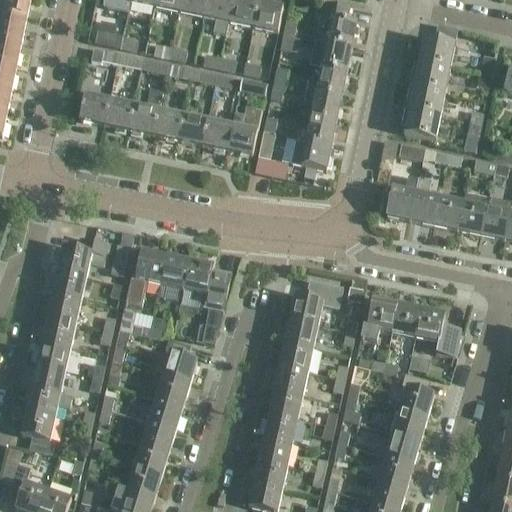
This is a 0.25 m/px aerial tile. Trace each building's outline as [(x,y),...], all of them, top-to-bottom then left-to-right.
[(0,0),(0,19),(25,25),(29,5),(4,0),(0,0)] [(128,9),(130,0),(104,0),(102,12),(127,17),(128,9)] [(130,0),(128,9),(153,14),(155,0),(130,0)] [(155,0),(153,14),(178,19),(181,0),(155,0)] [(181,0),(178,19),(202,24),(207,0),(181,0)] [(217,0),(207,0),(202,24),(214,27),(212,39),(225,42),(227,29),(232,3),(217,0)] [(227,29),(251,34),(256,8),(232,3),(227,29)] [(256,8),(251,34),(277,40),(282,13),(256,8)] [(329,25),(324,48),(350,54),(356,29),(346,27),(348,13),(324,8),(321,23),(329,25)] [(0,19),(0,41),(21,46),(25,25),(0,19)] [(285,24),(282,39),(294,42),(297,26),(285,24)] [(100,27),(98,37),(113,41),(116,30),(100,27)] [(418,44),(415,62),(418,63),(417,68),(450,75),(458,36),(437,31),(434,47),(418,44)] [(96,37),(94,49),(120,54),(122,44),(122,43),(113,41),(98,37),(96,37)] [(282,39),(279,56),(291,58),(294,42),(282,39)] [(0,41),(0,65),(16,69),(21,46),(0,41)] [(122,44),(120,54),(135,58),(138,47),(122,44)] [(324,48),(319,73),(345,79),(350,54),(324,48)] [(154,50),(152,61),(152,62),(168,65),(170,54),(154,50)] [(170,54),(168,65),(184,69),(187,57),(170,54)] [(90,67),(115,72),(118,60),(93,55),(90,67)] [(483,57),(478,81),(490,84),(495,60),(483,57)] [(118,60),(115,72),(140,77),(142,67),(133,65),(133,64),(118,60)] [(204,61),(202,72),(217,76),(217,75),(220,64),(204,61)] [(220,64),(217,75),(217,76),(234,79),(236,67),(220,64)] [(0,65),(0,89),(11,93),(16,69),(0,65)] [(142,67),(140,77),(164,82),(167,70),(147,66),(147,68),(142,67)] [(414,87),(412,92),(445,99),(450,75),(417,68),(414,67),(410,86),(414,87)] [(244,69),(242,81),(258,84),(260,72),(244,69)] [(167,70),(164,82),(189,87),(192,75),(167,70)] [(503,98),(511,101),(511,70),(503,98)] [(275,73),(272,89),(284,91),(287,75),(275,73)] [(307,85),(305,95),(340,103),(345,79),(319,73),(316,87),(307,85)] [(192,75),(189,87),(214,92),(216,80),(192,75)] [(216,80),(214,92),(230,95),(233,83),(216,80)] [(476,92),(488,95),(490,84),(478,81),(476,92)] [(174,85),(172,93),(186,95),(187,88),(174,85)] [(254,100),(256,89),(256,88),(241,85),(238,97),(254,100)] [(0,89),(0,116),(6,118),(11,93),(0,89)] [(269,105),(280,107),(284,91),(272,89),(269,105)] [(409,110),(408,116),(440,122),(445,99),(412,92),(409,91),(405,109),(409,110)] [(133,110),(128,137),(153,142),(158,115),(162,98),(149,95),(145,113),(133,110)] [(312,109),(309,122),(335,127),(340,103),(305,95),(302,108),(312,109)] [(78,126),(103,131),(108,105),(84,100),(78,126)] [(108,105),(103,131),(128,137),(133,110),(108,105)] [(232,131),(226,157),(251,162),(261,116),(244,113),(240,132),(232,131)] [(158,115),(153,142),(177,147),(182,120),(158,115)] [(440,122),(408,116),(404,115),(400,132),(404,133),(403,140),(435,147),(440,122)] [(471,117),(469,127),(480,129),(482,119),(471,117)] [(182,120),(177,147),(202,152),(207,125),(182,120)] [(297,134),(295,145),(330,152),(335,127),(309,122),(306,136),(297,134)] [(265,123),(262,138),(274,140),(277,125),(265,123)] [(207,125),(202,152),(226,157),(232,131),(207,125)] [(469,127),(467,139),(477,141),(480,129),(469,127)] [(262,138),(257,163),(269,166),(274,141),(274,140),(262,138)] [(290,170),(299,172),(304,173),(316,175),(325,177),(330,152),(295,145),(293,155),(290,170)] [(400,151),(397,163),(421,167),(423,155),(400,151)] [(496,155),(494,164),(508,167),(509,158),(509,157),(496,155)] [(434,157),(432,166),(433,167),(445,169),(448,160),(434,157)] [(448,160),(445,169),(446,169),(458,172),(461,163),(448,160)] [(493,180),(495,170),(474,166),(472,178),(492,182),(493,180)] [(495,170),(493,180),(506,183),(508,173),(495,170)] [(304,173),(302,184),(313,186),(316,175),(304,173)] [(385,222),(410,227),(418,185),(406,182),(404,195),(391,193),(385,222)] [(418,185),(410,227),(433,232),(439,203),(427,200),(430,187),(418,185)] [(462,207),(456,237),(480,242),(488,203),(464,198),(462,207)] [(439,203),(433,232),(456,237),(462,207),(439,203)] [(511,207),(488,203),(480,242),(504,246),(510,217),(511,208),(511,207)] [(122,237),(119,251),(129,253),(132,239),(122,237)] [(62,253),(57,277),(86,284),(89,269),(103,272),(105,263),(107,251),(84,245),(81,258),(62,253)] [(115,250),(109,280),(123,283),(129,253),(119,251),(115,250)] [(135,285),(159,290),(166,258),(153,256),(152,260),(141,258),(135,285)] [(166,258),(159,290),(182,295),(188,267),(177,265),(178,261),(166,258)] [(188,267),(182,295),(204,299),(201,315),(221,319),(230,280),(211,276),(212,272),(213,268),(199,265),(199,269),(188,267)] [(57,277),(52,301),(81,307),(86,284),(57,277)] [(294,301),(289,325),(318,331),(322,311),(337,315),(341,295),(309,288),(305,304),(294,301)] [(110,303),(119,305),(122,291),(112,290),(110,303)] [(348,292),(346,306),(359,309),(362,295),(350,293),(348,292)] [(52,301),(46,324),(75,330),(81,307),(52,301)] [(366,332),(362,331),(359,346),(376,349),(378,337),(390,339),(393,321),(396,307),(383,304),(382,307),(372,305),(369,321),(366,332)] [(393,321),(390,339),(414,344),(418,321),(419,315),(409,313),(410,310),(396,307),(393,321)] [(123,314),(118,337),(148,343),(150,334),(132,330),(135,316),(123,314)] [(418,321),(414,344),(437,349),(435,360),(454,364),(460,336),(441,332),(444,320),(419,315),(418,321)] [(105,323),(102,336),(112,338),(115,325),(105,323)] [(46,324),(41,347),(70,354),(75,330),(46,324)] [(289,325),(283,349),(312,355),(318,331),(289,325)] [(347,326),(345,337),(354,339),(357,328),(347,326)] [(204,331),(200,347),(214,350),(217,333),(204,331)] [(150,334),(148,343),(161,346),(163,336),(150,334)] [(109,351),(112,338),(102,336),(99,349),(109,351)] [(342,350),(351,353),(354,339),(345,337),(342,350)] [(167,357),(160,381),(189,391),(196,367),(186,364),(190,352),(167,345),(164,356),(167,357)] [(41,347),(36,371),(65,377),(70,354),(41,347)] [(283,349),(278,372),(307,378),(312,355),(283,349)] [(114,354),(112,366),(120,367),(121,368),(124,356),(114,354)] [(410,362),(408,375),(426,378),(429,365),(410,362)] [(356,374),(383,379),(385,369),(358,364),(356,374)] [(118,382),(121,369),(121,368),(120,367),(112,366),(108,380),(107,389),(117,392),(120,383),(118,382)] [(385,369),(383,379),(396,382),(398,372),(385,369)] [(94,370),(91,383),(101,385),(104,372),(94,370)] [(36,371),(31,395),(60,400),(65,377),(36,371)] [(337,371),(334,384),(344,386),(347,373),(337,371)] [(278,372),(273,395),(302,402),(307,378),(278,372)] [(405,392),(398,416),(426,425),(433,401),(423,398),(426,387),(404,380),(401,391),(405,392)] [(160,381),(153,404),(182,413),(189,391),(160,381)] [(88,396),(98,399),(101,385),(91,383),(88,396)] [(331,398),(341,400),(344,386),(334,384),(331,398)] [(349,389),(347,402),(356,402),(356,403),(359,391),(349,389)] [(31,395),(26,418),(55,424),(57,413),(69,415),(71,403),(60,400),(31,395)] [(273,395),(268,419),(297,425),(302,402),(273,395)] [(131,398),(128,407),(137,410),(140,401),(131,398)] [(104,401),(101,413),(109,415),(111,415),(114,403),(104,401)] [(347,402),(344,413),(344,416),(353,418),(356,403),(356,402),(347,402)] [(153,404),(146,427),(175,436),(182,413),(153,404)] [(98,428),(108,430),(111,415),(109,415),(101,413),(98,428)] [(84,416),(81,429),(91,431),(94,419),(84,416)] [(398,416),(391,439),(419,448),(426,425),(398,416)] [(50,447),(55,424),(26,418),(21,442),(30,444),(28,455),(51,461),(53,448),(50,447)] [(327,418),(324,431),(334,433),(337,420),(327,418)] [(268,419),(263,443),(292,449),(297,425),(268,419)] [(146,427),(139,450),(168,459),(175,436),(146,427)] [(88,445),(91,431),(81,429),(78,443),(88,445)] [(331,447),(333,436),(334,433),(324,431),(321,444),(331,447)] [(511,436),(507,435),(502,457),(510,460),(511,460),(511,436)] [(339,436),(336,449),(346,450),(349,438),(339,436)] [(391,439),(384,462),(412,471),(419,448),(391,439)] [(263,443),(258,466),(287,472),(292,449),(263,443)] [(93,448),(90,461),(100,463),(103,450),(93,448)] [(333,463),(343,465),(346,450),(336,449),(333,463)] [(139,450),(131,473),(161,482),(168,459),(139,450)] [(502,457),(497,480),(511,483),(511,460),(510,460),(502,457)] [(87,475),(97,477),(100,463),(90,461),(87,475)] [(384,462),(378,485),(406,494),(412,471),(384,462)] [(317,464),(314,477),(324,479),(327,467),(317,464)] [(71,476),(70,478),(80,480),(83,468),(83,467),(73,465),(72,470),(71,476)] [(258,466),(253,489),(282,495),(287,472),(258,466)] [(41,511),(48,496),(24,488),(29,474),(18,470),(9,493),(21,497),(15,511),(41,511)] [(131,473),(124,495),(124,496),(154,505),(161,482),(131,473)] [(311,491),(321,493),(324,479),(314,477),(311,491)] [(511,511),(511,483),(497,480),(491,507),(505,511),(511,511)] [(329,483),(326,496),(336,497),(338,485),(329,483)] [(378,485),(371,508),(383,511),(400,511),(406,494),(378,485)] [(278,511),(282,495),(253,489),(248,511),(278,511)] [(111,511),(151,511),(154,505),(124,496),(124,495),(118,493),(111,511)] [(80,509),(89,511),(92,497),(83,495),(80,509)] [(48,496),(41,511),(67,511),(70,504),(48,496)] [(323,509),(333,511),(336,497),(326,496),(323,509)]
